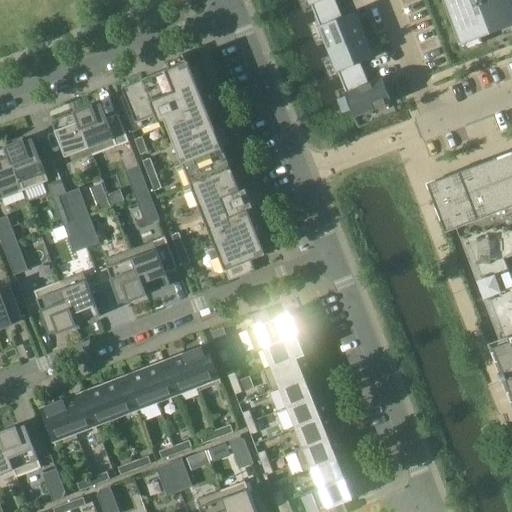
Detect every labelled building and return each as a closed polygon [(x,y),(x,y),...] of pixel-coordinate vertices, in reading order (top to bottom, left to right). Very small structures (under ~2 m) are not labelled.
[(308,0),(311,5),(315,15),(338,7),(335,0),(308,0)] [(511,0),(444,0),(446,2),(445,2),(446,5),(447,5),(450,14),(451,17),(455,26),(456,29),(461,41),(460,41),(462,45),(464,44),(462,40),(479,34),(480,38),(483,37),(483,36),(490,33),(490,34),(494,32),(505,28),(503,25),(511,21),(511,0)] [(338,7),(315,15),(320,26),(319,26),(328,49),(366,34),(360,20),(357,12),(357,11),(342,17),(338,7)] [(366,34),(328,49),(337,72),(338,72),(342,82),(364,73),(360,63),(375,57),(375,56),(371,48),(366,34)] [(266,254),(257,232),(249,210),(240,189),(232,168),(223,147),(215,126),(207,104),(198,83),(189,61),(124,87),(126,92),(118,95),(125,113),(132,132),(159,122),(160,122),(166,120),(166,121),(174,142),(183,163),(191,184),(200,205),(208,227),(217,248),(230,281),(256,271),(251,260),(266,254)] [(364,73),(342,82),(346,93),(345,93),(355,117),(374,109),(375,110),(387,105),(387,104),(393,102),(387,87),(384,79),(383,78),(369,84),(364,73)] [(93,105),(77,111),(93,155),(118,146),(102,104),(94,107),(93,105)] [(42,106),(27,110),(39,152),(53,148),(42,106)] [(93,155),(77,111),(76,112),(77,114),(70,116),(70,114),(52,121),(69,165),(93,155)] [(142,137),(135,139),(141,155),(148,152),(142,137)] [(24,140),(8,146),(22,183),(25,190),(49,181),(33,139),(25,142),(24,140)] [(8,146),(7,147),(8,149),(1,151),(1,149),(0,149),(0,199),(25,190),(22,183),(8,146)] [(511,151),(499,157),(478,165),(429,184),(441,215),(447,231),(476,220),(495,212),(511,205),(511,336),(490,345),(511,401),(511,151)] [(143,161),(149,177),(156,173),(151,158),(143,161)] [(137,198),(149,193),(139,167),(127,171),(137,198)] [(149,177),(157,198),(165,195),(156,173),(149,177)] [(67,194),(77,220),(89,216),(79,190),(67,194)] [(149,193),(137,198),(147,224),(159,219),(149,193)] [(55,199),(65,225),(77,220),(67,194),(55,199)] [(107,198),(96,203),(99,210),(110,206),(107,198)] [(89,216),(77,220),(87,247),(99,242),(89,216)] [(0,219),(0,233),(5,248),(17,243),(7,217),(0,219)] [(77,220),(65,225),(75,251),(87,247),(77,220)] [(171,235),(177,251),(185,248),(179,232),(171,235)] [(154,241),(130,250),(146,294),(147,294),(146,292),(153,289),(153,292),(171,285),(154,241)] [(15,274),(27,269),(17,243),(5,248),(15,274)] [(190,262),(185,248),(177,251),(183,265),(190,262)] [(146,294),(130,250),(105,260),(121,301),(129,298),(130,301),(146,294)] [(84,273),(59,282),(76,326),(77,326),(76,323),(83,321),(83,323),(101,317),(84,273)] [(76,326),(59,282),(35,291),(51,333),(59,330),(60,332),(76,326)] [(0,329),(13,324),(12,322),(23,318),(11,287),(0,291),(0,329)] [(186,288),(170,289),(171,304),(187,303),(186,288)] [(266,309),(251,315),(256,326),(247,329),(255,351),(264,348),(298,334),(289,313),(271,320),(266,309)] [(264,348),(272,366),(273,369),(306,355),(298,334),(264,348)] [(207,345),(186,353),(199,386),(198,386),(200,391),(222,382),(207,345)] [(227,349),(219,352),(223,363),(231,360),(227,349)] [(198,386),(199,386),(186,353),(166,361),(178,394),(198,386)] [(306,355),(273,369),(272,366),(263,370),(271,391),(280,388),(301,380),(314,375),(306,355)] [(158,402),(178,394),(166,361),(145,368),(158,402)] [(145,368),(124,376),(137,410),(158,402),(145,368)] [(234,369),(227,372),(232,385),(239,382),(234,369)] [(322,396),(314,375),(301,380),(280,388),(289,409),(322,396)] [(117,418),(137,410),(124,376),(104,384),(117,418)] [(239,382),(232,385),(235,395),(243,392),(239,382)] [(96,425),(117,418),(104,384),(83,392),(96,425)] [(76,433),(96,425),(83,392),(63,400),(76,433)] [(322,396),(289,409),(297,429),(330,416),(322,396)] [(63,400),(41,408),(56,446),(78,437),(76,433),(63,400)] [(250,410),(242,413),(247,426),(255,422),(250,410)] [(338,436),(330,416),(297,429),(304,447),(305,449),(338,436)] [(255,422),(247,426),(251,435),(258,432),(255,422)] [(231,424),(216,430),(219,438),(234,432),(231,424)] [(4,443),(14,469),(13,469),(16,477),(42,467),(26,425),(18,428),(17,426),(0,432),(4,443)] [(203,444),(219,438),(216,430),(200,436),(203,444)] [(0,474),(13,469),(14,469),(4,443),(0,432),(0,434),(0,435),(0,434),(0,474)] [(338,436),(305,449),(304,447),(295,450),(303,472),(312,468),(346,455),(338,436)] [(239,438),(230,441),(240,467),(252,462),(244,440),(239,438)] [(190,440),(175,446),(178,453),(193,448),(190,440)] [(162,459),(178,453),(175,446),(159,451),(162,459)] [(258,453),(262,466),(270,463),(265,450),(258,453)] [(354,475),(346,455),(312,468),(320,487),(320,488),(354,475)] [(148,456),(133,461),(136,469),(151,463),(148,456)] [(170,464),(180,490),(191,486),(182,460),(170,464)] [(121,475),(136,469),(133,461),(118,467),(121,475)] [(274,473),(270,463),(262,466),(266,476),(274,473)] [(170,464),(158,468),(168,495),(180,490),(170,464)] [(65,492),(56,470),(45,474),(54,501),(63,498),(65,492)] [(107,471),(92,477),(95,485),(110,479),(107,471)] [(354,475),(320,488),(320,487),(311,490),(319,511),(320,511),(328,509),(329,511),(347,511),(343,503),(362,495),(354,475)] [(80,491),(95,485),(92,477),(77,483),(80,491)] [(257,511),(246,481),(221,490),(229,511),(257,511)] [(99,495),(105,511),(119,511),(110,487),(101,490),(99,495)] [(229,511),(221,490),(197,500),(201,511),(229,511)] [(285,502),(285,501),(281,490),(273,493),(278,505),(285,502)] [(83,497),(68,503),(71,510),(86,505),(83,497)] [(285,502),(278,505),(280,511),(292,511),(288,500),(285,501),(285,502)] [(54,511),(66,511),(71,510),(68,503),(53,508),(54,511)]
